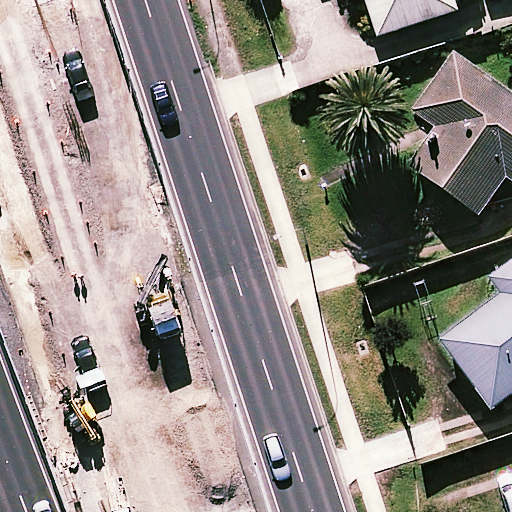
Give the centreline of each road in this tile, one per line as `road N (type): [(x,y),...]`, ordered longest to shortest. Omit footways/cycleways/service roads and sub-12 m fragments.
road 1 (motorway): [(33,0),(224,511)]
road 2 (primary): [(141,0),(310,511)]
road 3 (motorway): [(135,511),(0,123)]
